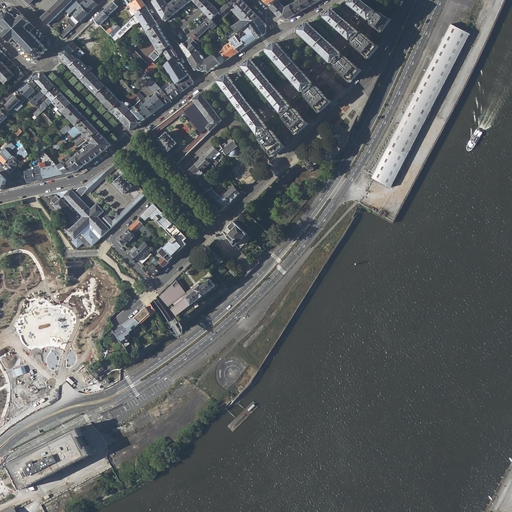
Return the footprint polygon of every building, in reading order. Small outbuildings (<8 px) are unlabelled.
[(59,0),(41,18),(48,25),(65,9),(73,1),(72,0),(59,0)] [(80,4),(77,1),(76,0),(73,0),(73,1),(65,9),(66,9),(70,14),(80,4)] [(81,5),(89,13),(98,4),(93,0),(86,0),(87,1),(89,2),(87,4),(83,0),(77,0),(77,1),(80,4),(81,5)] [(137,14),(145,6),(141,0),(135,0),(133,2),(130,5),(137,14)] [(166,21),(174,15),(168,6),(164,0),(155,0),(153,2),(166,21)] [(192,0),(175,0),(168,6),(174,15),(192,0)] [(207,0),(204,0),(199,5),(206,13),(214,6),(207,0)] [(232,0),(220,11),(221,12),(225,17),(226,16),(226,15),(233,9),(244,20),(236,27),(235,26),(233,27),(235,30),(237,33),(248,25),(254,21),(258,17),(242,0),(232,0)] [(300,0),(291,5),(296,14),(312,5),(309,0),(300,0)] [(361,0),(351,0),(349,4),(370,19),(372,21),(372,22),(372,23),(381,31),(389,20),(380,13),(378,13),(377,13),(376,12),(376,11),(361,0)] [(278,1),(270,7),(280,18),(288,19),(296,14),(291,5),(285,8),(278,1)] [(79,10),(71,18),(77,25),(89,13),(81,5),(77,8),(79,10)] [(147,33),(158,26),(145,6),(137,14),(136,15),(147,33)] [(214,6),(206,13),(212,18),(212,19),(221,12),(220,11),(219,11),(214,6)] [(0,10),(0,31),(2,33),(2,34),(2,35),(3,34),(10,41),(9,42),(10,43),(11,42),(14,46),(14,47),(15,47),(16,47),(15,46),(20,43),(23,47),(24,48),(24,47),(28,52),(29,53),(29,52),(32,55),(31,55),(33,57),(33,56),(34,57),(36,59),(36,60),(37,60),(38,60),(37,59),(38,59),(38,58),(39,57),(40,57),(41,57),(41,56),(42,55),(43,54),(43,53),(44,54),(45,53),(44,53),(45,52),(44,52),(46,51),(47,50),(47,51),(48,50),(47,50),(48,49),(47,48),(46,49),(44,47),(43,46),(44,45),(43,44),(42,44),(39,41),(40,41),(39,40),(39,41),(35,37),(36,36),(35,35),(34,36),(31,32),(34,28),(35,28),(35,27),(34,27),(30,23),(31,23),(30,22),(23,16),(23,15),(22,14),(15,7),(12,8),(10,9),(9,9),(8,8),(5,8),(3,10),(0,10)] [(113,12),(108,7),(104,11),(109,16),(113,12)] [(361,34),(332,9),(331,10),(325,16),(325,18),(351,40),(351,39),(354,41),(353,42),(353,43),(369,57),(377,47),(362,33),(361,34)] [(109,16),(104,11),(95,20),(100,25),(107,18),(110,21),(112,19),(109,16)] [(71,18),(69,16),(68,22),(70,24),(74,28),(77,25),(71,18)] [(267,26),(258,17),(254,21),(248,25),(258,38),(266,33),(267,26)] [(206,22),(194,33),(200,40),(201,42),(205,38),(207,36),(206,34),(204,37),(203,35),(211,27),(213,30),(216,27),(210,19),(207,22),(206,22)] [(107,35),(109,34),(107,33),(100,25),(95,20),(84,30),(92,43),(95,42),(90,35),(93,32),(93,33),(94,34),(95,33),(96,35),(97,34),(96,33),(98,32),(101,35),(105,33),(106,34),(107,35)] [(341,53),(308,23),(306,23),(300,30),(300,33),(332,62),(334,62),(336,64),(336,65),(336,67),(351,80),(360,70),(345,57),(344,57),(341,55),(341,53)] [(74,28),(70,24),(59,35),(62,39),(74,28)] [(450,24),(370,176),(388,186),(469,33),(450,24)] [(258,38),(248,25),(237,33),(240,36),(239,36),(240,37),(245,32),(247,35),(243,38),(242,37),(240,38),(247,46),(258,38)] [(121,29),(118,26),(113,30),(111,33),(109,34),(112,37),(121,29)] [(164,52),(171,45),(158,26),(147,33),(161,54),(164,52)] [(239,52),(247,46),(240,38),(240,37),(239,36),(240,36),(237,33),(235,30),(226,36),(229,40),(239,52)] [(194,34),(192,36),(197,42),(200,40),(194,33),(193,33),(194,34)] [(192,37),(185,44),(190,50),(191,53),(193,54),(196,52),(193,50),(196,48),(198,50),(199,51),(200,51),(201,49),(198,45),(199,44),(197,42),(192,36),(191,36),(192,37)] [(141,37),(134,45),(136,47),(143,39),(141,37)] [(227,60),(239,52),(229,40),(227,41),(230,44),(218,51),(220,53),(221,53),(227,60)] [(73,41),(68,45),(74,51),(75,51),(79,47),(73,41)] [(116,42),(110,49),(112,51),(118,44),(116,42)] [(181,45),(189,59),(193,54),(191,53),(190,50),(185,44),(183,43),(181,45)] [(312,83),(277,43),(275,43),(268,49),(268,52),(303,92),(304,91),(307,95),(306,96),(320,111),(330,102),(316,86),(314,87),(312,85),(312,83)] [(60,57),(70,67),(79,59),(81,57),(75,51),(74,51),(68,45),(61,52),(60,57)] [(85,53),(88,50),(84,45),(80,49),(85,53)] [(82,56),(81,57),(84,59),(95,49),(93,45),(88,50),(85,53),(82,56)] [(164,52),(170,61),(177,56),(171,45),(164,52)] [(128,55),(145,72),(150,66),(133,49),(128,55)] [(213,70),(221,63),(217,58),(214,55),(213,55),(205,60),(200,51),(199,51),(198,50),(196,52),(193,54),(189,59),(197,71),(198,70),(201,74),(203,73),(204,74),(212,69),(213,70)] [(155,61),(156,60),(160,56),(154,51),(150,56),(155,61)] [(190,76),(177,56),(170,61),(166,65),(178,84),(190,76)] [(100,58),(93,65),(96,67),(101,61),(100,58)] [(70,67),(82,80),(91,71),(93,69),(91,66),(89,69),(79,59),(70,67)] [(250,60),(243,66),(243,67),(284,116),(284,118),(297,133),(307,124),(294,109),(292,109),(290,107),(290,106),(251,60),(250,60)] [(101,61),(96,67),(99,71),(106,65),(102,61),(102,62),(101,61)] [(2,62),(0,64),(0,78),(6,84),(15,75),(2,62)] [(171,81),(167,78),(157,67),(153,63),(150,66),(145,72),(172,99),(182,92),(175,86),(172,83),(171,81)] [(21,71),(16,76),(20,80),(25,75),(21,71)] [(82,80),(97,95),(106,87),(113,80),(109,76),(108,76),(107,76),(106,76),(105,77),(105,78),(105,79),(105,80),(102,83),(91,71),(82,80)] [(141,100),(154,113),(172,99),(145,72),(141,76),(145,80),(144,81),(157,94),(150,99),(147,96),(145,99),(136,89),(133,92),(134,93),(137,95),(139,98),(141,100)] [(45,89),(52,82),(44,74),(39,74),(36,76),(34,78),(45,89)] [(131,96),(134,93),(133,92),(127,85),(118,75),(116,76),(131,96)] [(227,75),(220,81),(219,82),(261,137),(261,139),(265,144),(267,147),(273,155),(284,147),(272,131),(270,130),(269,131),(267,129),(268,127),(228,75),(227,75)] [(175,86),(182,92),(194,83),(190,76),(178,84),(175,86)] [(48,96),(57,88),(52,82),(45,89),(42,91),(38,95),(32,102),(36,106),(39,103),(37,102),(46,93),(48,96)] [(26,96),(28,98),(36,91),(29,83),(21,91),(26,96)] [(97,95),(112,110),(121,103),(106,87),(97,95)] [(53,102),(63,93),(57,88),(48,96),(51,99),(45,104),(44,102),(41,106),(39,103),(36,106),(42,113),(43,112),(53,102)] [(26,96),(21,91),(16,96),(21,100),(24,97),(25,97),(26,96)] [(64,113),(73,104),(63,93),(53,102),(60,109),(56,112),(61,116),(64,113)] [(196,103),(213,124),(208,129),(210,130),(211,132),(223,121),(202,93),(193,99),(195,101),(196,103)] [(5,107),(1,110),(8,117),(11,114),(25,101),(25,100),(28,98),(26,96),(25,97),(24,97),(21,100),(16,96),(5,107)] [(134,106),(141,100),(139,98),(132,103),(132,104),(134,106)] [(201,134),(202,134),(178,157),(171,150),(167,154),(177,165),(179,163),(188,154),(199,143),(200,143),(211,132),(210,130),(208,129),(202,134),(185,111),(196,103),(195,101),(193,99),(148,134),(157,143),(158,141),(160,139),(159,138),(155,134),(185,112),(201,134)] [(134,106),(146,119),(154,113),(141,100),(134,106)] [(112,110),(120,119),(131,109),(128,106),(129,106),(130,106),(131,105),(131,104),(130,104),(130,103),(129,102),(128,102),(127,103),(126,104),(123,102),(121,103),(112,110)] [(185,111),(202,134),(208,129),(213,124),(196,103),(185,111)] [(76,126),(85,117),(73,104),(64,113),(76,126)] [(131,109),(120,119),(131,130),(146,119),(134,106),(131,109)] [(1,110),(0,111),(0,125),(8,117),(1,110)] [(43,112),(42,113),(40,115),(50,125),(53,123),(43,112)] [(88,140),(99,132),(85,117),(76,126),(87,137),(84,137),(81,139),(79,137),(75,140),(77,142),(76,143),(77,144),(58,159),(47,148),(43,150),(57,164),(74,151),(88,140)] [(75,127),(65,134),(67,137),(70,135),(71,136),(68,138),(70,141),(80,133),(75,127)] [(15,139),(18,136),(22,132),(20,129),(18,131),(19,132),(13,137),(15,139)] [(83,150),(78,154),(87,164),(112,145),(99,132),(88,140),(91,143),(96,138),(99,141),(84,151),(83,150)] [(158,141),(157,143),(157,144),(162,148),(167,154),(171,150),(178,143),(175,141),(173,138),(170,135),(167,133),(160,139),(158,141)] [(15,139),(9,145),(11,147),(15,143),(16,144),(20,140),(18,136),(15,139)] [(226,156),(227,155),(229,156),(230,157),(231,157),(233,158),(235,157),(236,156),(238,155),(238,153),(239,151),(238,150),(238,149),(237,148),(239,147),(234,140),(233,141),(231,138),(227,141),(228,143),(226,144),(225,143),(221,146),(220,144),(216,148),(215,148),(219,152),(222,155),(224,153),(226,156)] [(0,153),(9,145),(7,142),(0,148),(0,147),(0,153)] [(14,156),(5,164),(12,172),(18,166),(16,165),(17,164),(16,162),(18,160),(16,157),(19,153),(21,155),(22,155),(25,158),(28,154),(24,146),(14,156)] [(214,146),(205,155),(211,160),(219,152),(215,148),(216,148),(214,146)] [(7,149),(0,155),(0,158),(5,164),(14,156),(7,149)] [(45,178),(65,174),(57,164),(43,150),(39,154),(41,165),(45,178)] [(79,170),(87,164),(78,154),(74,151),(57,164),(65,174),(79,170)] [(204,156),(196,164),(202,171),(208,166),(210,167),(211,166),(210,164),(211,163),(209,161),(209,162),(204,156)] [(89,189),(85,192),(88,195),(116,168),(117,169),(120,167),(116,163),(92,181),(86,186),(89,189)] [(196,164),(186,174),(195,183),(200,177),(203,174),(204,173),(202,171),(196,164)] [(37,180),(45,178),(41,165),(33,167),(33,168),(37,180)] [(28,182),(37,180),(33,168),(32,168),(32,170),(26,172),(28,182)] [(125,174),(124,175),(134,185),(135,184),(136,183),(126,173),(125,174)] [(134,185),(124,175),(117,181),(115,183),(120,188),(125,194),(126,193),(127,192),(134,185)] [(200,177),(195,183),(198,185),(203,181),(202,179),(200,177)] [(198,185),(205,194),(211,188),(213,187),(204,177),(202,179),(203,181),(198,185)] [(217,187),(223,194),(226,192),(220,184),(217,187)] [(70,190),(63,196),(81,214),(89,207),(87,205),(83,201),(80,197),(85,192),(89,189),(86,186),(80,187),(75,192),(72,189),(70,190)] [(224,195),(230,202),(240,192),(234,186),(224,195)] [(205,194),(215,204),(219,200),(221,198),(211,188),(205,194)] [(147,194),(143,191),(113,221),(107,215),(101,220),(111,229),(147,194)] [(219,200),(226,207),(230,202),(224,195),(221,198),(219,200)] [(56,197),(52,201),(53,203),(55,204),(53,206),(71,224),(79,217),(61,199),(60,200),(56,197)] [(219,200),(215,204),(222,211),(226,207),(219,200)] [(155,203),(143,215),(147,220),(152,215),(174,237),(164,246),(166,248),(175,257),(188,244),(186,241),(189,238),(164,212),(162,213),(159,209),(160,208),(155,203)] [(99,217),(98,217),(104,212),(97,204),(72,228),(71,229),(69,230),(68,231),(76,239),(75,240),(73,242),(79,248),(84,243),(88,246),(91,243),(93,245),(100,239),(103,237),(111,229),(101,220),(99,217)] [(139,220),(129,229),(133,234),(140,227),(141,229),(150,238),(153,235),(139,220)] [(228,235),(226,236),(236,246),(237,245),(238,243),(239,244),(248,234),(242,229),(234,221),(231,224),(229,226),(231,229),(233,230),(228,235)] [(129,229),(124,234),(130,240),(135,236),(133,234),(129,229)] [(119,239),(125,245),(130,240),(124,234),(119,239)] [(133,254),(140,261),(149,252),(153,248),(146,241),(140,247),(138,249),(133,254)] [(170,262),(175,257),(166,248),(165,249),(166,250),(162,254),(164,256),(170,262)] [(149,252),(140,261),(143,264),(152,255),(149,252)] [(165,267),(170,262),(164,256),(162,259),(158,255),(155,257),(156,258),(165,267)] [(155,277),(165,267),(156,258),(150,264),(151,266),(147,269),(155,277)] [(217,286),(211,279),(202,286),(201,285),(196,289),(196,290),(189,296),(187,297),(190,302),(192,305),(217,286)] [(187,297),(189,296),(187,292),(177,280),(160,297),(169,306),(174,303),(176,306),(171,309),(175,313),(190,302),(187,297)] [(197,285),(187,292),(189,296),(196,290),(196,289),(201,285),(199,283),(197,285)] [(190,302),(175,313),(177,316),(192,305),(190,302)] [(136,318),(141,323),(151,314),(153,316),(157,312),(150,303),(136,318)] [(135,317),(125,325),(131,332),(141,323),(136,318),(135,317)] [(178,324),(175,320),(174,322),(172,323),(173,326),(183,339),(184,337),(186,336),(178,324)] [(125,325),(116,332),(124,344),(129,341),(126,335),(131,332),(125,325)] [(80,427),(10,463),(11,466),(23,489),(93,454),(89,446),(84,436),(83,434),(81,430),(80,427)] [(94,429),(87,432),(97,452),(104,448),(94,429)]
